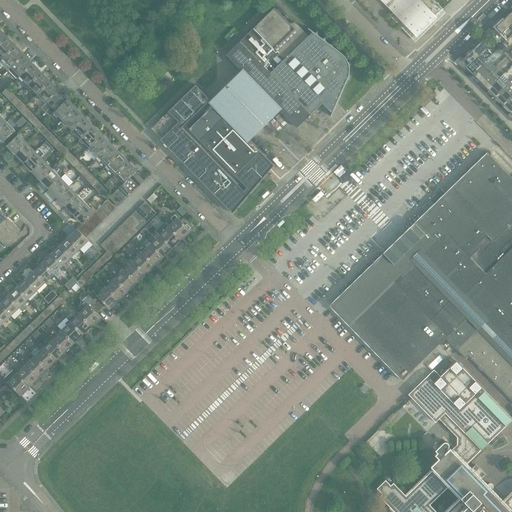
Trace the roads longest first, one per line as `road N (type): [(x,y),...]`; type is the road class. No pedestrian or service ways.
road 1 (residential): [(238,244),(1,0)]
road 2 (tertiary): [(45,432),(238,244)]
road 3 (tertiary): [(344,140),(260,214),(238,244)]
road 4 (tertiary): [(238,244),(344,140)]
road 5 (residential): [(0,181),(45,226),(0,272)]
